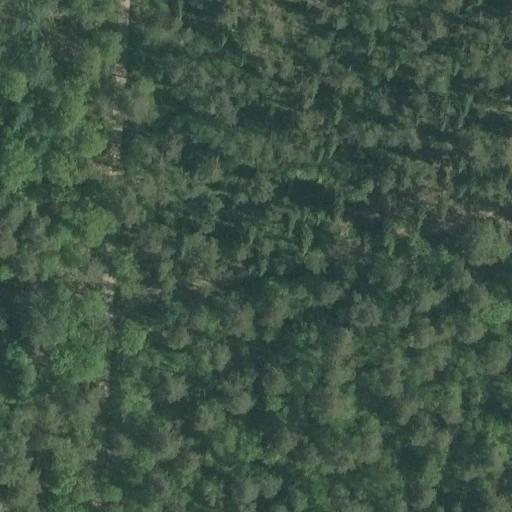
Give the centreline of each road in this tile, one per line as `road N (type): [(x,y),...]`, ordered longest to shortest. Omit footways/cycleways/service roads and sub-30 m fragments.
road 1 (track): [(511,181),(109,267)]
road 2 (track): [(109,267),(122,0)]
road 3 (track): [(109,267),(96,511)]
